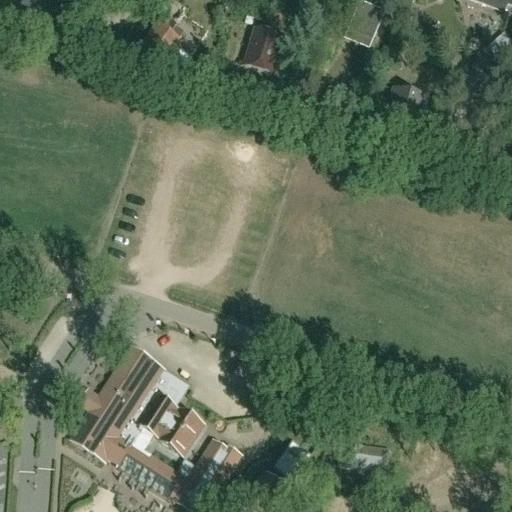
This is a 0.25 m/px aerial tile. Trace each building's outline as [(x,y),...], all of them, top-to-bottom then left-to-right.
[(172,63),(185,24),(160,15),(147,54),(172,63)] [(500,51),(511,40),(511,33),(507,28),(492,42),(500,51)] [(175,412),(156,399),(169,380),(135,356),(75,442),(101,460),(104,456),(116,464),(141,430),(158,442),(157,443),(180,458),(201,428),(176,411),(175,412)] [(171,504),(182,511),(204,511),(237,462),(211,444),(171,504)] [(290,483),(309,459),(292,446),(273,469),(290,483)] [(342,447),(338,470),(355,473),(355,471),(385,476),(389,455),(342,447)] [(271,511),(286,492),(263,474),(238,507),(244,511),(271,511)]
